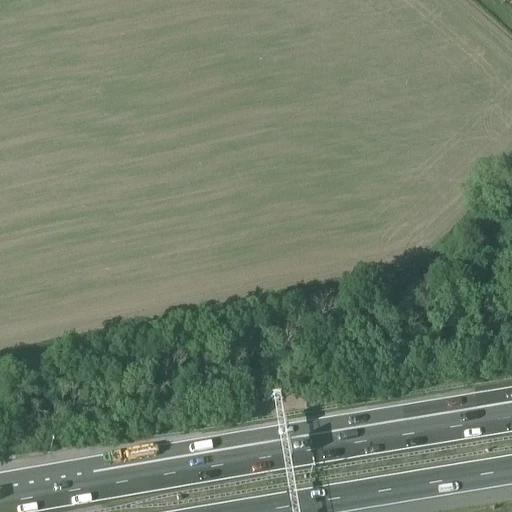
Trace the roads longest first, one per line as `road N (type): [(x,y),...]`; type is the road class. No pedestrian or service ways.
road 1 (motorway): [(511,396),(193,449),(94,486)]
road 2 (motorway): [(511,417),(94,486)]
road 3 (motorway): [(257,511),(511,469)]
